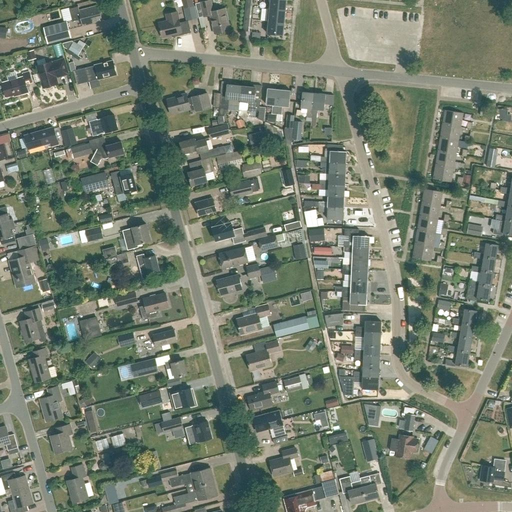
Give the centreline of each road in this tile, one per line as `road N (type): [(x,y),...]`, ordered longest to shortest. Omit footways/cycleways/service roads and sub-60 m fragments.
road 1 (unclassified): [(253,511),(140,86)]
road 2 (residential): [(469,416),(400,370),(387,246),(340,71)]
road 3 (residential): [(340,71),(132,54)]
road 4 (residential): [(511,89),(340,71)]
road 5 (residential): [(0,127),(140,86)]
